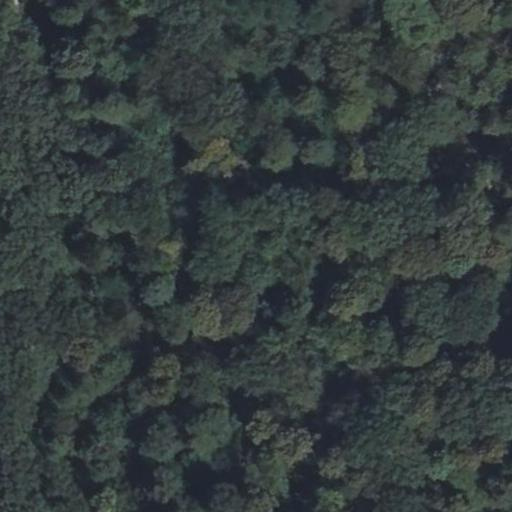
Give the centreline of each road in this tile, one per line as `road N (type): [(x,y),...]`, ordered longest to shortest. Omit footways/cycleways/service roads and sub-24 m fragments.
road 1 (track): [(333,511),(366,470),(380,431),(368,248),(384,162),(481,0)]
road 2 (track): [(17,0),(20,53),(46,168),(30,473),(21,511)]
